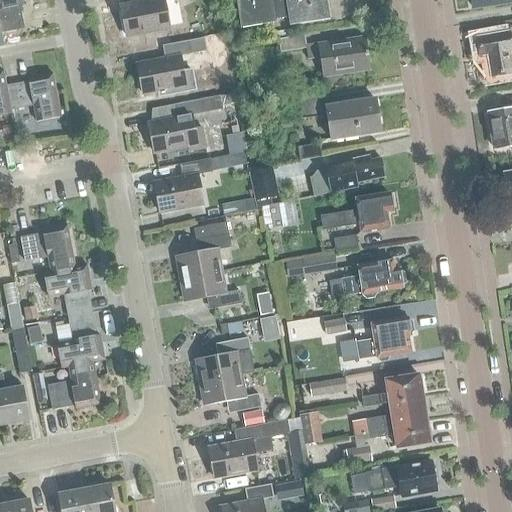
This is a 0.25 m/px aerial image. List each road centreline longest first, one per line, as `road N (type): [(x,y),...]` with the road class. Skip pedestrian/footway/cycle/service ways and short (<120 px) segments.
road 1 (tertiary): [(498,511),(418,0)]
road 2 (residential): [(161,437),(111,160)]
road 3 (residential): [(111,160),(104,124),(84,91),(67,0)]
road 4 (residential): [(0,466),(161,437)]
